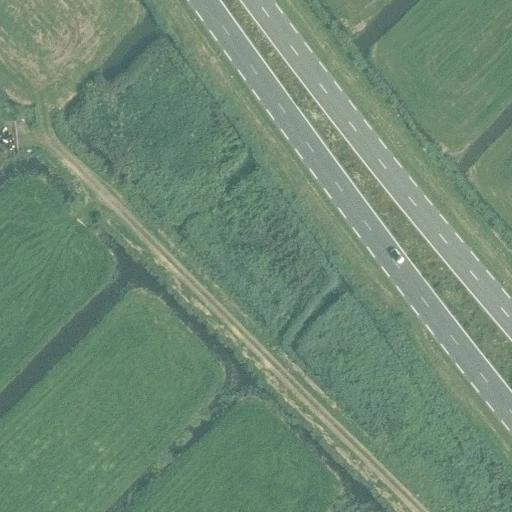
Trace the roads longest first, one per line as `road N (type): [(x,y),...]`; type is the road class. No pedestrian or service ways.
road 1 (track): [(418,511),(48,142),(34,137)]
road 2 (primary): [(204,0),(511,413)]
road 3 (primary): [(511,321),(256,0)]
